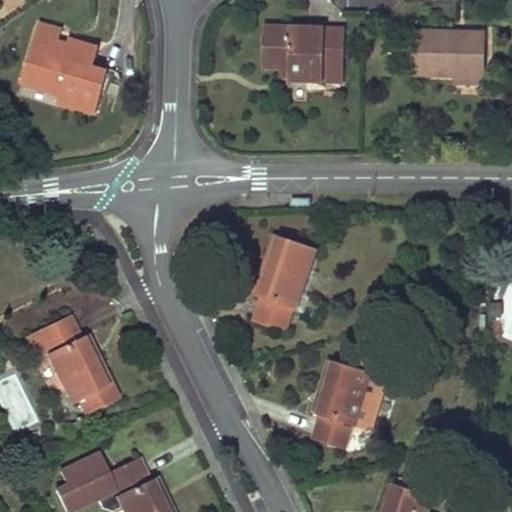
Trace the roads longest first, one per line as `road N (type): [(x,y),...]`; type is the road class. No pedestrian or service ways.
road 1 (residential): [(167,181),(156,212),(154,272),(275,511)]
road 2 (residential): [(167,181),(511,172)]
road 3 (residential): [(184,0),(167,181)]
road 4 (residential): [(0,202),(167,181)]
